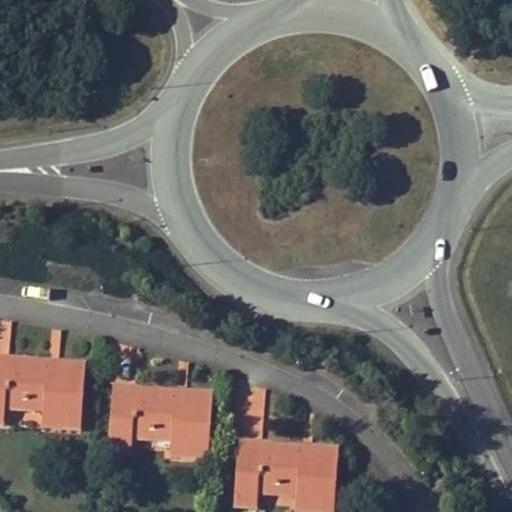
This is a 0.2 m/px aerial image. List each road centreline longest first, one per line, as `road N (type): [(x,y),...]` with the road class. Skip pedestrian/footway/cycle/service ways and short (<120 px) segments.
road 1 (residential): [(428,511),(427,501),(325,383),(144,320),(0,293)]
road 2 (secondary): [(337,302),(370,310),(422,353),(490,457),(511,511)]
road 3 (secondary): [(511,444),(458,335),(437,263),(440,234)]
road 4 (tertiary): [(0,178),(72,185),(183,218)]
road 5 (secondary): [(183,218),(221,270),(273,297),(337,302)]
road 6 (tertiary): [(176,113),(89,149),(0,161)]
road 7 (secondary): [(295,11),(226,40),(184,90),(176,113)]
road 8 (secondary): [(457,193),(459,125),(431,66)]
road 9 (secondary): [(337,302),(381,288),(440,234)]
